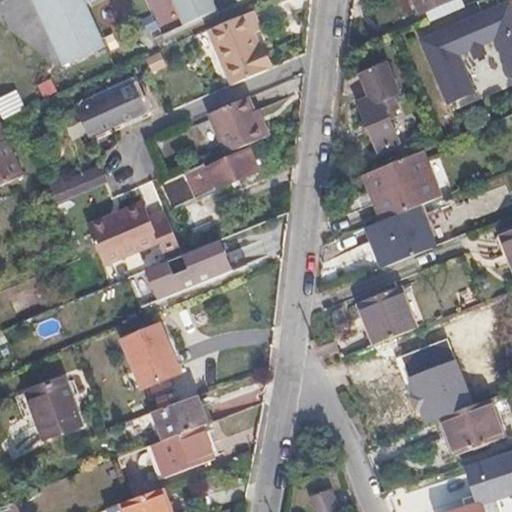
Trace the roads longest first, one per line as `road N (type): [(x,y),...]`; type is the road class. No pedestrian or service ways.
road 1 (residential): [(291,350),(333,0)]
road 2 (residential): [(374,511),(326,397),(291,350)]
road 3 (residential): [(263,511),(291,350)]
